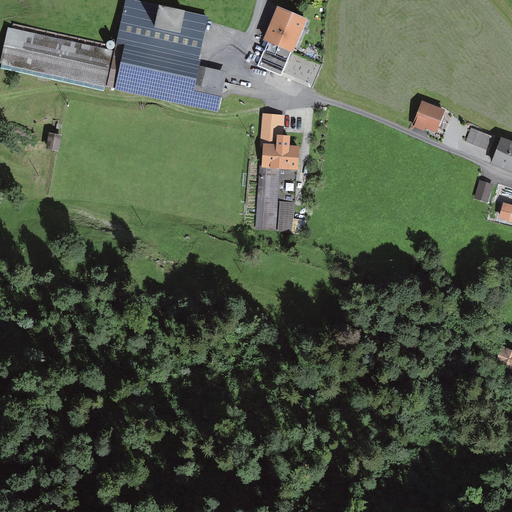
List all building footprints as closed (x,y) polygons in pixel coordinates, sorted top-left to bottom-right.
[(199,59),(208,16),(185,11),(159,5),(136,0),(125,0),(114,51),(8,27),(0,61),(0,66),(103,90),(104,86),(218,112),(225,82),(227,72),(200,66),(201,59),(199,59)] [(293,13),(277,7),(263,42),(267,43),(258,65),(285,75),(294,53),(309,19),(293,13)] [(422,101),(412,126),(424,131),(425,128),(437,132),(446,110),(422,101)] [(263,114),(259,147),(263,148),(262,164),(256,229),(275,230),(303,234),(304,220),(292,218),(294,206),(300,146),(290,145),(290,136),(283,134),(285,115),(263,114)] [(492,136),(471,128),(466,141),(487,150),(492,136)] [(59,137),(45,134),(43,147),(56,150),(59,137)] [(511,141),(501,138),(491,163),(511,171),(511,141)] [(488,203),(493,184),(479,180),(474,199),(488,203)] [(511,222),(511,203),(505,202),(504,202),(499,218),(511,222)] [(511,351),(502,347),(497,360),(502,362),(499,371),(511,376),(511,351)]
